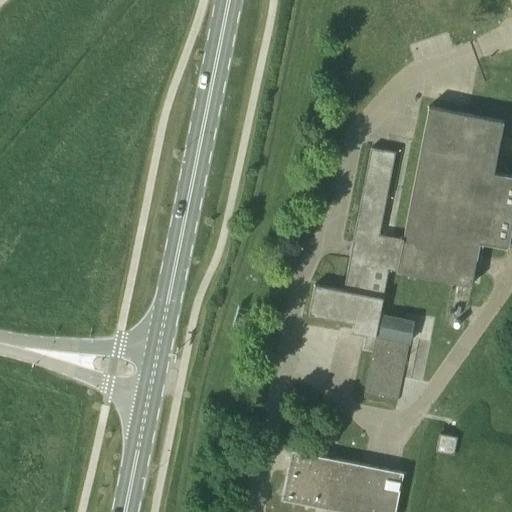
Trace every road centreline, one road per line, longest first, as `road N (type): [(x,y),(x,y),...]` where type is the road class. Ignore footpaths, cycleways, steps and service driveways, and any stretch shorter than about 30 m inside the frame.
road 1 (primary): [(151,375),(228,0)]
road 2 (tertiary): [(151,375),(0,343)]
road 3 (primary): [(124,511),(151,375)]
